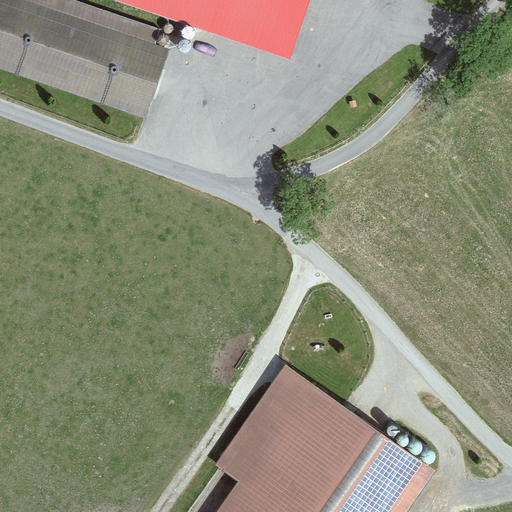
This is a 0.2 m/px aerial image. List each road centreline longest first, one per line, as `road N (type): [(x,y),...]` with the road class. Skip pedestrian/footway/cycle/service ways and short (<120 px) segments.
road 1 (unclassified): [(511,457),(309,248),(231,191)]
road 2 (unclassified): [(500,0),(360,145),(319,166),(231,191)]
road 3 (unclassified): [(231,191),(0,105)]
